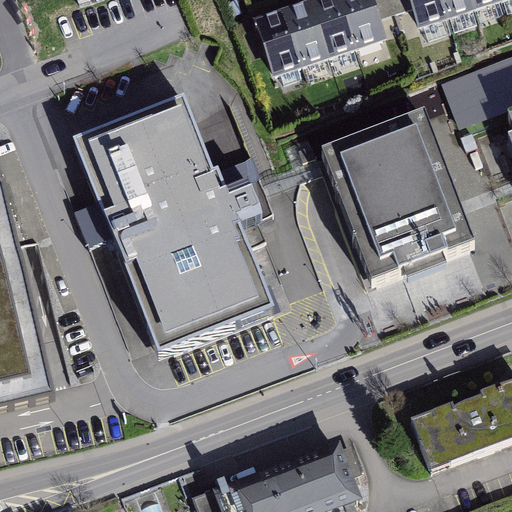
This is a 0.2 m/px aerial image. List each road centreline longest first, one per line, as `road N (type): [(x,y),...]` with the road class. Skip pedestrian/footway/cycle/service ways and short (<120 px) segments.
road 1 (primary): [(511,323),(0,509)]
road 2 (residential): [(0,91),(166,25)]
